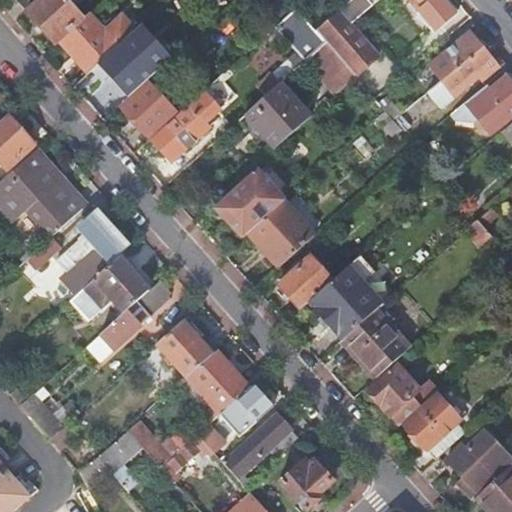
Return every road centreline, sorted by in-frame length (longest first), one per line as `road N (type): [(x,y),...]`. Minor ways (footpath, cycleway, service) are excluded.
road 1 (residential): [(0,37),(397,480)]
road 2 (residential): [(29,511),(60,483),(0,411)]
